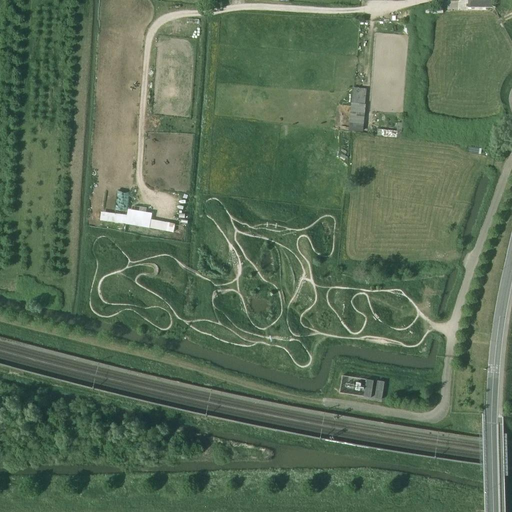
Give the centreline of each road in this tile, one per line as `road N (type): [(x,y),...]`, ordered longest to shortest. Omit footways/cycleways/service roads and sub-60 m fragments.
road 1 (track): [(236,231),(239,249),(280,295),(274,321),(254,327),(231,247),(204,212),(209,199),(251,226),(295,230),(332,218),(327,255),(304,235),(296,243),(315,290),(300,322),(409,347),(428,330),(402,292),(319,286)]
road 2 (track): [(426,0),(364,11),(238,6),(163,19),(148,41),(138,176),(153,202)]
road 3 (track): [(238,279),(217,286),(173,258),(135,261),(98,237),(93,311),(130,310),(162,328),(171,322),(162,309),(100,297),(99,282),(127,265)]
road 4 (track): [(127,265),(153,266),(135,283),(202,333),(280,347),(299,366),(311,359),(301,343),(246,333),(213,308),(217,293),(239,292)]
road 5 (track): [(0,318),(324,402)]
road 6 (track): [(0,389),(263,452)]
road 7 (tertiary): [(493,511),(493,369),(511,256)]
road 8 (track): [(331,288),(328,304),(350,332),(365,323),(351,302),(361,293),(375,318),(396,329),(419,311)]
road 9 (track): [(319,286),(290,251),(236,231),(231,218)]
